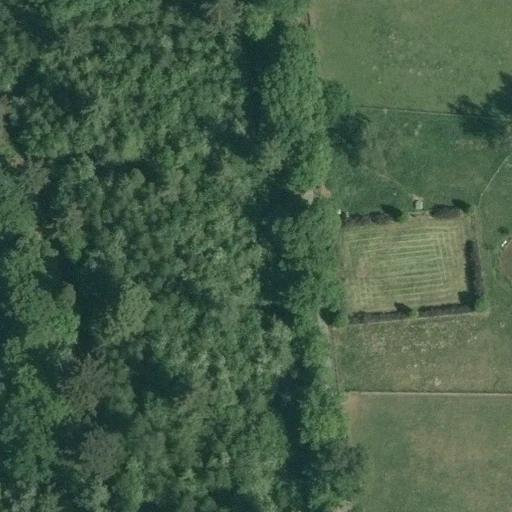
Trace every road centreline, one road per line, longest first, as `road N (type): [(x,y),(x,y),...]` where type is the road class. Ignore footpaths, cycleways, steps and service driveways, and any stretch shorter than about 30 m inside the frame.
road 1 (track): [(344,511),(294,0)]
road 2 (track): [(0,103),(93,338),(112,511)]
